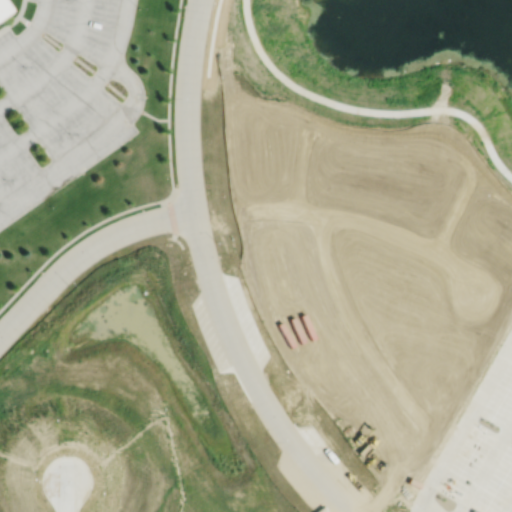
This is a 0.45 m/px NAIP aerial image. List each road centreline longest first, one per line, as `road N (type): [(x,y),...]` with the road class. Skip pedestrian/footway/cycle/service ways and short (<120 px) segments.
road 1 (residential): [(353,511),(263,398),(224,314),(196,214)]
road 2 (residential): [(196,214),(143,225),(92,248),(0,338)]
road 3 (residential): [(196,214),(189,114),(201,0)]
